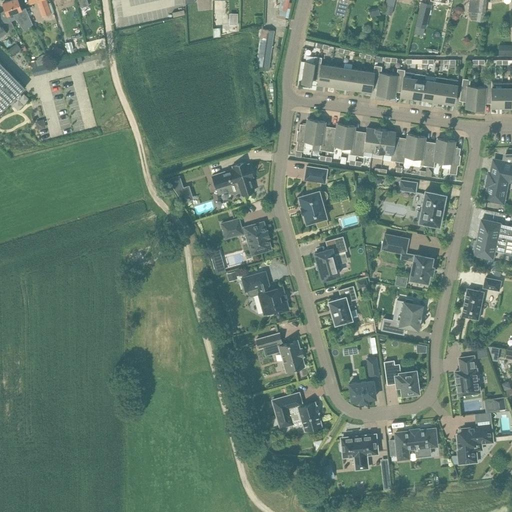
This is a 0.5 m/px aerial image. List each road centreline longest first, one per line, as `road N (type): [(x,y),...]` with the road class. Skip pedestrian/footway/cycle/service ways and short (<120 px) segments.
road 1 (residential): [(476,127),(434,389),(408,412),(360,416),(331,394),(279,207),(288,99)]
road 2 (track): [(103,0),(115,80),(146,179),(187,246),(196,311),(245,485),(272,511)]
road 3 (residential): [(288,99),(476,127)]
